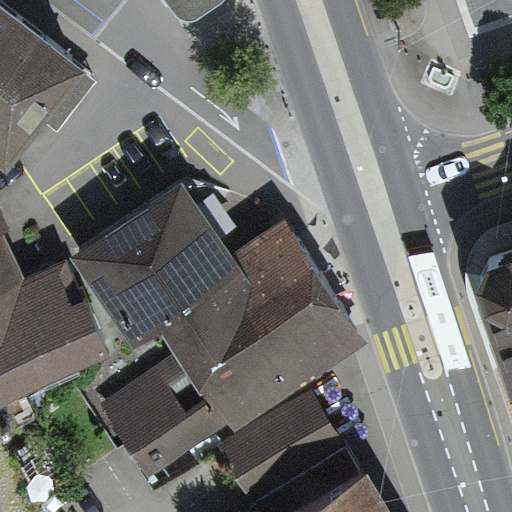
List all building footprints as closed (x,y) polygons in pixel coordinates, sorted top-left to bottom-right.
[(0,0),(0,140),(9,147),(78,58),(89,44),(31,0),(0,0)] [(96,72),(78,58),(9,147),(0,140),(0,156),(14,159),(47,117),(58,124),(96,72)] [(182,165),(69,241),(133,335),(163,315),(182,342),(100,397),(149,469),(231,413),(236,420),(369,330),(286,208),(235,242),(182,165)] [(0,222),(5,221),(12,218),(0,195),(0,222)] [(0,407),(6,424),(38,409),(24,378),(112,340),(82,272),(78,273),(66,245),(25,263),(5,221),(0,222),(0,407)] [(476,263),(511,369),(511,229),(487,238),(476,263)] [(313,379),(216,440),(262,511),(265,511),(359,457),(313,379)] [(404,511),(369,451),(359,457),(265,511),(404,511)]
